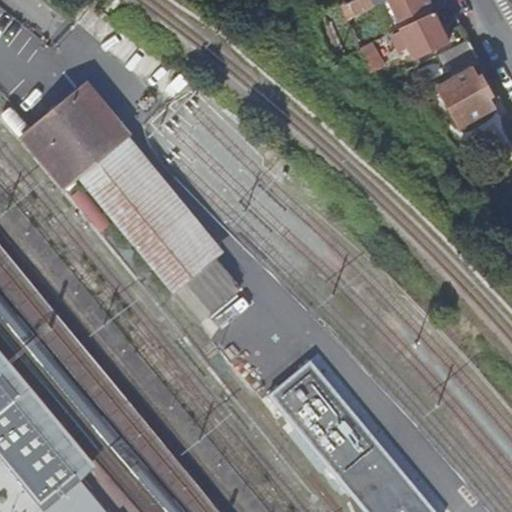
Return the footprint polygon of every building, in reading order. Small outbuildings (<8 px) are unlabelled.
[(373,0),(360,0),(352,4),(357,16),(377,7),(373,0)] [(427,0),(390,0),(402,25),(419,17),(417,12),(430,6),(427,0)] [(436,13),(403,29),(404,32),(396,35),(403,50),(411,47),(418,59),(450,45),(436,13)] [(359,48),(378,69),(386,65),(374,41),(359,48)] [(480,58),(472,43),(442,57),(449,72),(480,58)] [(473,70),(439,89),(460,129),(495,110),(473,70)] [(76,97),(38,129),(176,293),(213,262),(76,97)] [(221,511),(206,494),(0,246),(0,285),(192,511),(221,511)] [(39,428),(79,476),(95,463),(0,347),(0,381),(29,417),(39,428)] [(437,511),(317,363),(274,398),(366,511),(437,511)] [(29,417),(0,381),(0,452),(4,457),(10,465),(17,472),(18,473),(44,505),(53,497),(63,489),(71,482),(79,476),(39,428),(29,417)] [(82,496),(71,482),(63,489),(53,497),(44,505),(49,511),(95,511),(86,500),(82,496)]
